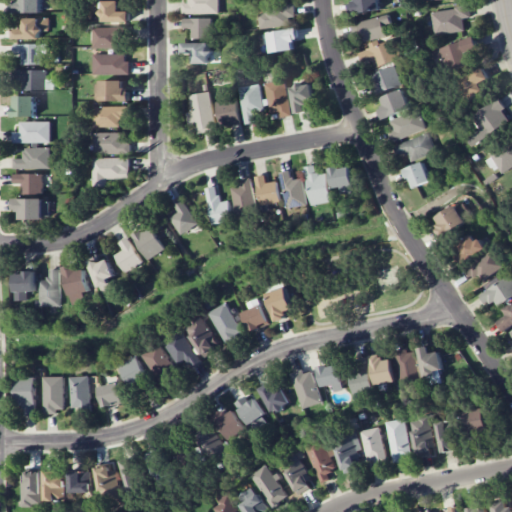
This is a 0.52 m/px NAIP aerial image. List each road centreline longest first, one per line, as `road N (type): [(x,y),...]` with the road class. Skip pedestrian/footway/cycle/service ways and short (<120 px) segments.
road 1 (residential): [(461,314),(292,347),(125,434),(0,442)]
road 2 (residential): [(511,390),(394,210),(342,87),(323,0)]
road 3 (residential): [(361,131),(183,169),(81,238),(0,247)]
road 4 (residential): [(511,466),(384,492),(331,511)]
road 5 (residential): [(157,0),(159,149),(169,179)]
